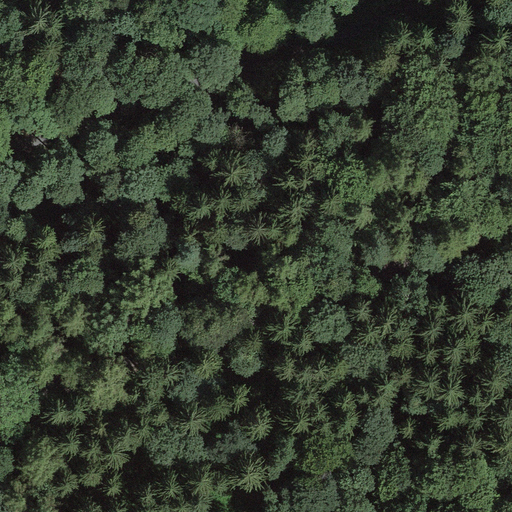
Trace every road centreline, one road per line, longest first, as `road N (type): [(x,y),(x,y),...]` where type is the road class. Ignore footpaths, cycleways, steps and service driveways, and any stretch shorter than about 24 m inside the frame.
road 1 (track): [(0,410),(511,221)]
road 2 (track): [(438,0),(0,153)]
